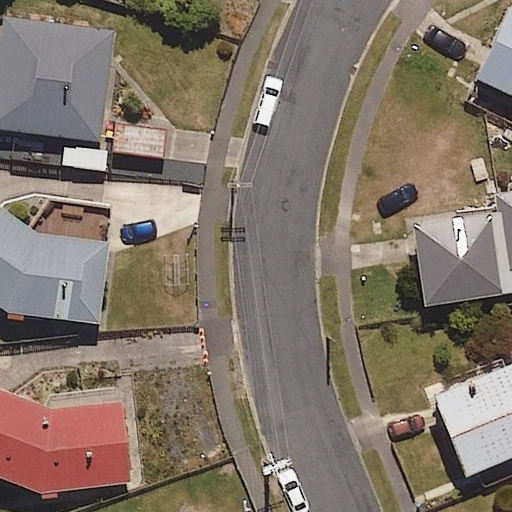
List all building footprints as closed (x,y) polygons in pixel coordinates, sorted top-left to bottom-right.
[(511,0),(503,0),(470,70),(511,89),(511,0)] [(0,121),(95,134),(109,24),(0,10),(0,121)] [(160,128),(112,122),(109,149),(157,155),(160,128)] [(491,206),(406,219),(417,299),(511,285),(511,184),(489,187),(491,206)] [(0,205),(0,306),(0,307),(93,317),(102,237),(33,228),(0,205)] [(511,356),(427,389),(458,470),(511,448),(511,356)] [(0,385),(0,473),(34,487),(126,478),(117,397),(43,403),(0,385)]
